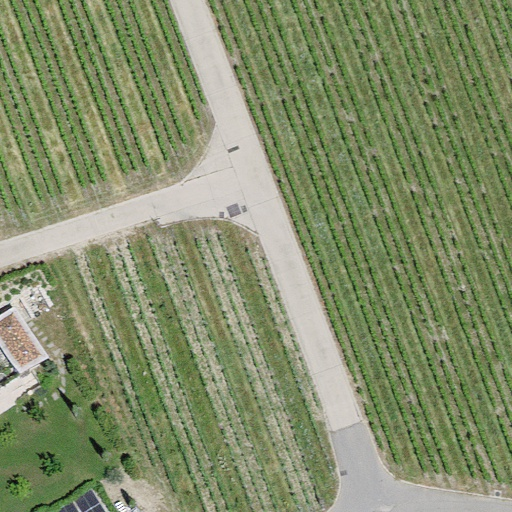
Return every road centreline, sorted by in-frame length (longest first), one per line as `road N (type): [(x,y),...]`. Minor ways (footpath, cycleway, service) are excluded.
road 1 (track): [(186,0),(382,511)]
road 2 (track): [(0,259),(254,177)]
